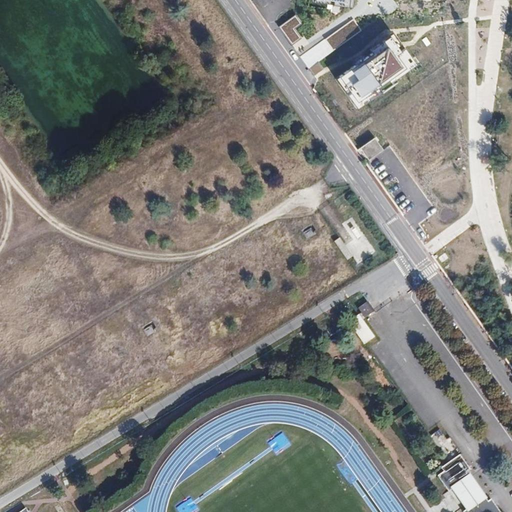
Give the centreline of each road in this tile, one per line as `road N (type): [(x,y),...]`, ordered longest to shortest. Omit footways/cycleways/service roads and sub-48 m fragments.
road 1 (track): [(0,162),(69,231),(156,254),(207,256),(351,164)]
road 2 (residential): [(511,390),(294,84)]
road 3 (track): [(207,256),(0,382)]
